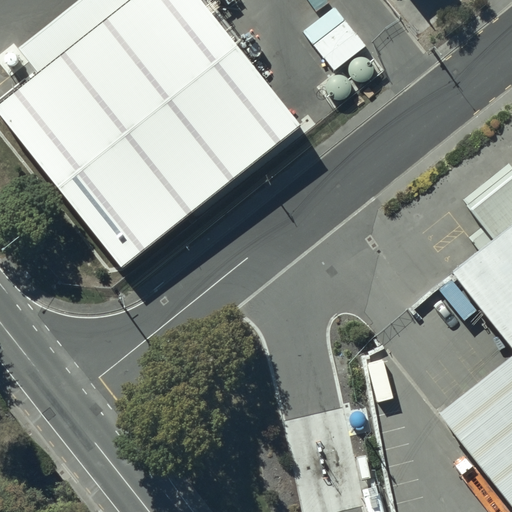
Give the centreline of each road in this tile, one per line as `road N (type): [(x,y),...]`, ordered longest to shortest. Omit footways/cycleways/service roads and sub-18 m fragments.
road 1 (unclassified): [(63,407),(511,44)]
road 2 (trunk): [(147,511),(63,407)]
